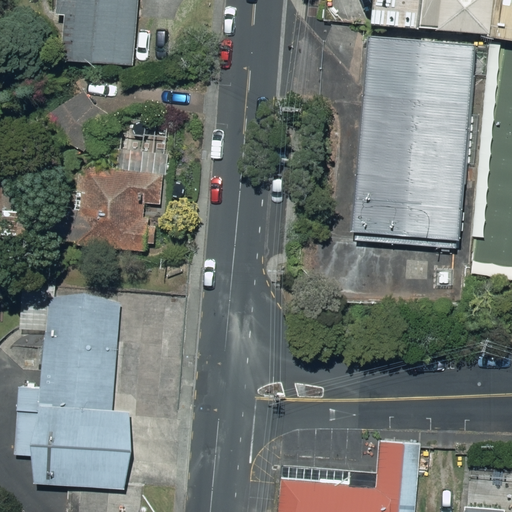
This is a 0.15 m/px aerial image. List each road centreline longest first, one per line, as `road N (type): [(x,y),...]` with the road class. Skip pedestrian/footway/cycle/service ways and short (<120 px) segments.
road 1 (tertiary): [(218,391),(254,0)]
road 2 (tertiary): [(218,391),(511,399)]
road 3 (tertiary): [(210,511),(218,391)]
